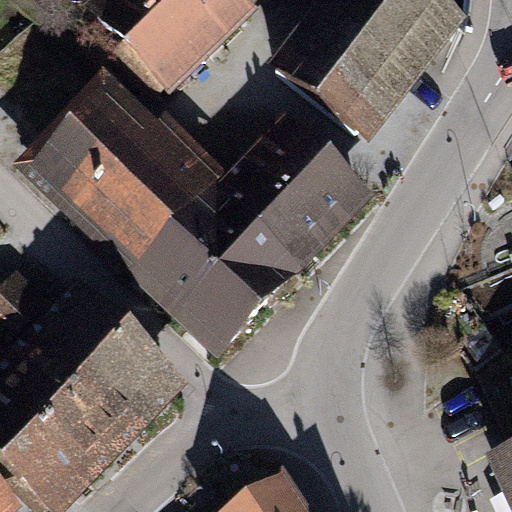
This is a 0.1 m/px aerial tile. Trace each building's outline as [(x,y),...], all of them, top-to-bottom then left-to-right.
[(165,87),(169,91),(242,20),(222,0),(116,0),(98,18),(128,49),(113,63),(150,102),(165,87)] [(302,42),(276,75),(355,137),(429,43),(449,18),(425,0),(351,0),(313,50),(302,42)] [(145,143),(102,105),(37,176),(137,270),(172,234),(200,261),(233,226),(212,210),(204,202),(215,190),(156,135),(145,143)] [(268,159),(252,175),(325,245),(360,206),(276,128),(256,148),(268,159)] [(252,175),(223,207),(297,273),(325,245),(252,175)] [(218,202),(212,210),(233,226),(200,261),(172,234),(137,270),(221,351),(297,273),(223,207),(218,202)] [(0,298),(0,300),(27,328),(40,315),(12,287),(0,298)] [(27,328),(0,300),(0,327),(13,341),(27,328)] [(83,305),(53,337),(97,387),(92,393),(132,431),(172,392),(83,305)] [(53,337),(21,368),(106,455),(132,431),(92,393),(97,387),(53,337)] [(21,368),(0,389),(0,459),(51,511),(106,455),(21,368)] [(511,469),(499,475),(511,503),(511,469)] [(293,511),(279,492),(250,511),(293,511)]
